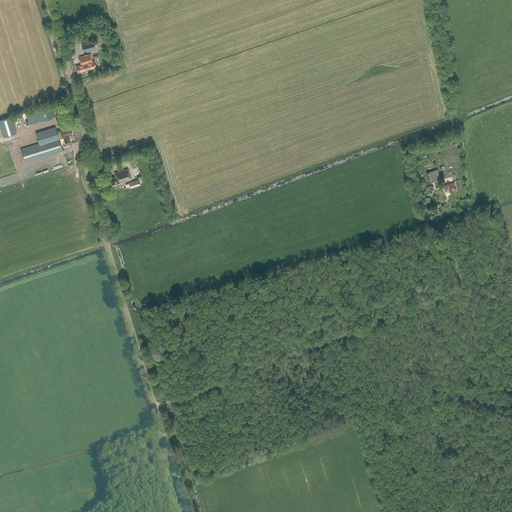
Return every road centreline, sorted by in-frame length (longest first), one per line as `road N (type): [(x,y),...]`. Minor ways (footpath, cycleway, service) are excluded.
road 1 (unclassified): [(187,511),(88,183),(85,123),(46,0)]
road 2 (track): [(155,405),(459,291),(441,223)]
